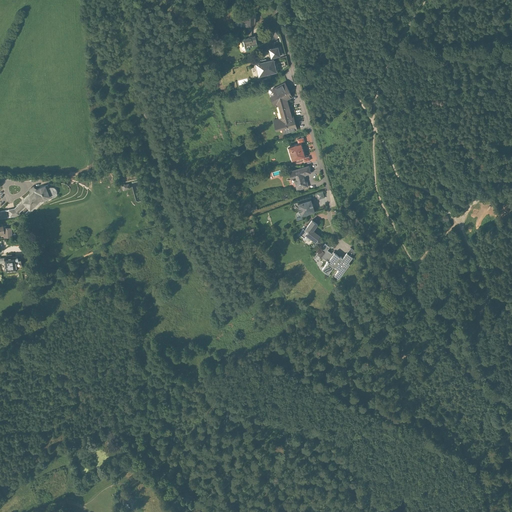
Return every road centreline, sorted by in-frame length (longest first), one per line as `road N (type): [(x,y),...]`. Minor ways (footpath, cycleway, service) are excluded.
road 1 (unknown): [(401,357),(417,304),(416,265),(380,203),(372,124),(396,45),(427,0)]
road 2 (track): [(276,0),(353,90),(399,179),(430,193),(457,222)]
road 3 (unknown): [(264,511),(270,462),(343,442),(358,430),(401,357)]
road 4 (track): [(511,418),(473,347),(487,285),(457,222)]
road 5 (residential): [(324,180),(276,0)]
road 6 (unknown): [(401,357),(474,337),(511,293)]
